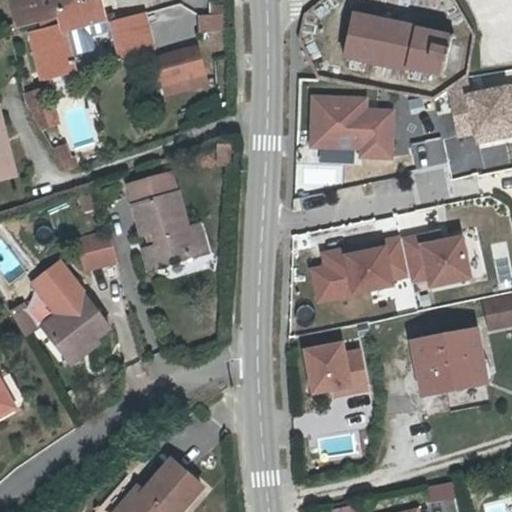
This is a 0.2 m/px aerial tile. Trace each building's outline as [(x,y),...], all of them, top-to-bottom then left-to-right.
[(8,0),(16,28),(39,24),(56,18),(55,9),(98,0),(8,0)] [(56,18),(39,24),(41,30),(28,34),(39,81),(77,73),(68,32),(106,22),(102,0),(98,0),(55,9),(56,18)] [(225,50),(222,2),(210,3),(210,13),(197,17),(200,45),(207,75),(214,75),(212,53),(225,50)] [(197,17),(182,4),(110,24),(120,62),(154,55),(200,45),(197,17)] [(450,32),(352,9),(339,54),(440,78),(442,70),(454,74),(462,49),(446,45),(450,32)] [(200,45),(154,55),(165,98),(210,86),(207,75),(200,45)] [(511,84),(472,93),(468,77),(447,90),(458,139),(472,136),(474,146),(511,137),(511,84)] [(23,95),(27,105),(41,130),(59,123),(49,87),(23,95)] [(370,106),(370,97),(312,95),(310,148),(320,148),(320,162),(352,163),(352,151),(360,151),(360,159),(395,159),(396,107),(370,106)] [(0,181),(16,178),(0,115),(0,181)] [(440,135),(409,144),(416,169),(447,160),(440,135)] [(66,144),(53,148),(65,169),(78,166),(74,156),(71,157),(66,144)] [(231,166),(231,145),(217,145),(218,167),(231,166)] [(211,254),(201,223),(190,226),(180,191),(176,192),(171,173),(124,186),(140,240),(150,237),(153,245),(139,249),(146,273),(211,254)] [(117,262),(106,230),(73,240),(84,273),(117,262)] [(463,235),(442,240),(440,231),(403,239),(413,284),(427,281),(429,289),(473,279),(463,235)] [(399,238),(388,240),(389,247),(342,255),(341,249),(320,253),(322,265),(309,268),(316,306),(352,299),(352,295),(395,287),(394,279),(406,277),(399,238)] [(62,259),(30,282),(36,291),(53,315),(40,325),(71,367),(101,344),(98,339),(112,329),(62,259)] [(27,309),(39,327),(40,325),(53,315),(36,291),(27,309)] [(511,294),(481,301),(488,331),(511,326),(511,294)] [(10,312),(26,336),(39,327),(27,309),(23,303),(10,312)] [(420,397),(489,384),(478,327),(409,340),(420,397)] [(361,349),(346,352),(344,341),(304,349),(312,395),(332,391),(333,397),(369,391),(361,349)] [(0,418),(17,409),(0,377),(0,418)] [(135,511),(152,493),(160,500),(191,466),(161,439),(132,472),(127,466),(99,496),(115,511),(135,511)] [(427,502),(452,498),(450,481),(425,484),(427,502)]
